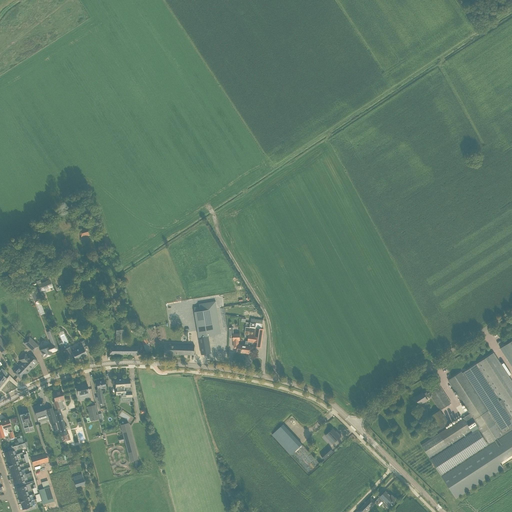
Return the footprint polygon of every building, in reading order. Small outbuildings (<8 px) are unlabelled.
[(85,224),(86,228),(79,230),(81,237),(87,235),(87,236),(93,234),(90,222),(85,224)] [(50,279),(37,284),(40,291),(53,286),(50,279)] [(40,299),(36,287),(30,289),(34,301),(40,299)] [(220,329),(217,309),(216,301),(199,304),(199,306),(194,307),(194,313),(201,350),(201,355),(211,353),(208,336),(221,334),(220,329)] [(259,319),(259,311),(246,310),(245,316),(253,316),(253,322),(262,322),(262,320),(259,319)] [(256,323),(255,328),(250,327),(249,335),(248,341),(245,341),(245,345),(238,344),(238,341),(240,341),(239,335),(233,335),(233,338),(234,338),(234,348),(238,349),(237,352),(248,354),(250,342),(253,342),(253,347),(261,348),(263,329),(262,329),(263,324),(256,323)] [(121,342),(124,342),(124,329),(116,329),(116,346),(109,346),(109,355),(123,355),(122,346),(121,346),(121,342)] [(58,350),(52,332),(47,333),(51,344),(46,346),(47,347),(41,350),(42,352),(41,352),(43,356),(43,357),(52,354),(51,352),(58,350)] [(146,336),(140,339),(143,345),(148,343),(146,336)] [(38,346),(34,342),(30,338),(24,344),(33,352),(38,346)] [(64,349),(65,352),(68,356),(72,354),(75,360),(87,355),(85,350),(83,347),(88,345),(85,339),(80,341),(82,347),(79,349),(78,347),(75,348),(76,350),(72,352),(69,347),(64,349)] [(511,340),(500,348),(511,366),(511,340)] [(124,346),(124,342),(121,342),(121,346),(122,346),(123,355),(138,355),(138,350),(138,346),(124,346)] [(165,354),(194,355),(195,346),(165,345),(165,354)] [(13,372),(21,379),(37,362),(30,355),(28,356),(25,353),(19,360),(22,363),(13,372)] [(511,381),(493,353),(462,373),(461,372),(448,380),(470,414),(439,434),(421,445),(429,457),(442,477),(456,499),(503,468),(500,463),(511,455),(511,381)] [(124,379),(115,380),(115,388),(116,393),(122,393),(122,398),(125,397),(125,388),(124,388),(124,379)] [(102,391),(100,391),(100,388),(106,387),(105,385),(104,380),(96,382),(98,391),(97,392),(99,404),(104,403),(102,391)] [(76,388),(73,389),(77,401),(81,400),(80,395),(86,393),(87,398),(90,397),(89,393),(88,390),(87,384),(76,386),(76,388)] [(431,397),(439,410),(440,410),(451,403),(442,390),(440,386),(428,393),(427,394),(427,393),(426,392),(423,394),(422,393),(415,398),(419,405),(431,397)] [(63,399),(64,399),(63,396),(62,391),(52,394),(54,398),(54,401),(53,402),(56,410),(54,411),(61,436),(62,442),(70,440),(68,433),(67,434),(60,409),(58,401),(60,400),(60,401),(60,402),(61,402),(63,401),(63,400),(63,399)] [(48,416),(50,424),(56,422),(54,416),(52,408),(45,410),(43,403),(37,405),(37,406),(34,407),(35,413),(37,419),(48,416)] [(87,406),(91,421),(98,419),(98,415),(96,415),(95,412),(97,412),(95,405),(87,406)] [(440,410),(439,410),(429,417),(437,431),(449,423),(440,410)] [(34,430),(29,412),(25,413),(26,414),(24,415),(24,414),(20,415),(24,429),(28,427),(29,432),(34,430)] [(2,425),(0,425),(0,437),(6,436),(6,433),(7,433),(9,432),(11,439),(14,438),(11,426),(10,424),(9,419),(1,422),(2,425)] [(285,424),(273,434),(292,455),(303,444),(285,424)] [(130,428),(121,430),(130,462),(133,461),(132,456),(137,455),(130,428)] [(328,433),(332,439),(330,441),(333,444),(335,442),(341,436),(338,433),(337,434),(332,429),(328,433)] [(9,451),(4,452),(6,458),(16,455),(14,450),(17,449),(16,446),(8,448),(9,451)] [(320,456),(324,459),(329,454),(333,451),(329,447),(326,451),(320,456)] [(31,458),(33,465),(48,461),(45,454),(31,458)] [(16,455),(6,458),(7,463),(17,460),(16,455)] [(17,460),(7,463),(9,468),(19,465),(17,460)] [(19,465),(9,468),(11,473),(21,470),(19,465)] [(21,470),(11,473),(12,478),(22,475),(21,470)] [(72,476),(75,487),(85,484),(81,473),(72,476)] [(22,475),(12,478),(14,484),(18,482),(19,485),(25,483),(23,477),(25,477),(24,474),(22,475)] [(25,485),(15,488),(17,493),(27,490),(25,485)] [(54,501),(49,487),(48,487),(39,490),(43,504),(54,501)] [(27,490),(17,493),(19,499),(29,495),(27,490)] [(378,498),(377,500),(379,502),(380,501),(383,503),(384,503),(387,507),(389,506),(390,507),(394,504),(392,502),(395,499),(396,499),(391,495),(390,496),(385,491),(383,494),(382,493),(379,496),(380,497),(378,498)] [(29,495),(19,499),(20,504),(30,501),(29,495)] [(358,510),(359,511),(365,511),(375,502),(371,498),(358,510)] [(30,501),(20,504),(22,509),(27,508),(28,511),(35,508),(35,505),(32,506),(30,501)]
